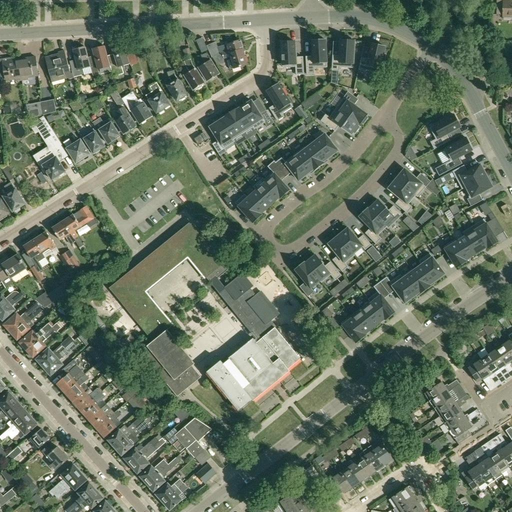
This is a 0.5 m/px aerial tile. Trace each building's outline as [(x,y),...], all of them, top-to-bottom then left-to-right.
[(511,1),(509,1),(509,0),(496,0),(496,15),(503,15),(502,17),(511,17),(511,1)] [(202,53),(208,50),(206,47),(203,38),(196,41),(202,53)] [(327,67),(326,40),(323,40),(323,38),(315,38),(315,40),(312,41),(313,56),(306,57),(307,74),(315,74),(314,68),(327,67)] [(332,64),(332,71),(339,71),(340,71),(340,67),(353,68),(354,41),(351,41),(352,38),(342,38),(342,40),(341,40),(341,42),(340,56),(333,55),(333,56),(332,64)] [(228,61),(230,69),(246,65),(243,52),(244,51),(241,41),(227,45),(229,51),(221,53),(223,59),(231,57),(232,59),(228,61)] [(206,47),(208,50),(211,56),(220,52),(216,42),(207,46),(206,47)] [(296,67),(296,75),(304,75),(303,57),(296,57),(295,42),(281,42),(282,50),(280,50),(280,57),(282,57),(283,67),(296,67)] [(367,71),(379,73),(382,62),(384,62),(386,54),(384,54),(385,47),(372,44),(368,59),(361,57),(358,70),(366,72),(367,71)] [(113,54),(107,56),(110,66),(113,76),(124,73),(122,65),(129,63),(124,45),(112,49),(113,54)] [(94,56),(88,57),(92,74),(93,76),(99,74),(98,69),(110,66),(107,56),(104,46),(92,50),(94,56)] [(75,60),(69,62),(72,71),(73,78),(83,75),(84,76),(92,74),(88,57),(85,47),(72,51),(75,60)] [(193,58),(189,48),(183,50),(186,60),(193,58)] [(73,78),(72,71),(70,72),(64,51),(58,53),(59,56),(56,57),(55,55),(46,58),(47,62),(46,63),(52,83),(68,78),(69,79),(73,78)] [(205,64),(199,68),(208,81),(218,74),(211,63),(212,63),(210,59),(207,53),(201,56),(204,61),(205,64)] [(18,59),(22,78),(22,81),(29,80),(28,77),(38,76),(35,56),(18,59)] [(6,81),(16,79),(16,82),(22,81),(22,78),(18,59),(12,60),(3,61),(4,72),(0,72),(0,86),(6,85),(6,81)] [(202,85),(204,84),(195,71),(196,70),(193,65),(191,60),(184,62),(187,69),(189,73),(184,76),(188,82),(189,81),(194,90),(196,89),(198,89),(202,87),(202,85)] [(171,93),(172,92),(177,101),(178,100),(181,101),(185,99),(185,96),(187,95),(178,81),(179,81),(175,76),(174,71),(168,73),(169,79),(172,83),(167,87),(171,93)] [(128,81),(131,89),(137,87),(134,79),(128,81)] [(163,109),(170,105),(162,93),(162,92),(157,83),(150,88),(153,93),(146,97),(157,114),(159,112),(160,114),(164,111),(163,109)] [(269,108),(277,121),(284,117),(282,114),(293,107),(279,84),(267,91),(275,104),(269,108)] [(119,107),(125,104),(122,99),(117,91),(111,95),(119,107)] [(366,116),(367,115),(354,105),(358,100),(348,92),(336,108),(359,124),(360,124),(361,123),(363,124),(368,118),(366,116)] [(85,93),(79,95),(81,103),(87,101),(85,93)] [(130,112),(132,111),(140,124),(141,124),(143,124),(146,123),(145,121),(152,117),(141,100),(139,101),(136,97),(125,104),(130,112)] [(93,101),(98,109),(99,110),(104,107),(99,99),(93,101)] [(53,100),(47,102),(49,114),(50,113),(55,112),(53,100)] [(252,101),(241,108),(253,127),(254,129),(265,123),(268,127),(274,123),(266,110),(260,114),(252,101)] [(46,115),(49,114),(47,102),(41,103),(42,108),(28,110),(30,118),(43,116),(46,115)] [(135,127),(127,114),(123,108),(116,112),(120,118),(115,121),(124,135),(125,134),(126,135),(130,132),(129,131),(135,127)] [(253,127),(241,108),(238,110),(237,108),(230,112),(243,134),(253,127)] [(335,131),(339,126),(351,134),(353,132),(355,134),(360,127),(358,126),(359,124),(336,108),(329,117),(326,114),(321,121),(335,131)] [(230,112),(223,117),(224,118),(221,120),(233,140),(234,140),(243,134),(230,112)] [(50,113),(49,114),(46,115),(49,123),(54,121),(52,115),(51,115),(50,113)] [(450,141),(447,134),(460,127),(454,115),(447,119),(446,117),(440,120),(441,122),(430,128),(436,139),(431,142),(434,149),(450,141)] [(43,116),(33,123),(34,125),(39,132),(49,149),(52,154),(40,161),(43,166),(44,167),(42,168),(44,171),(46,170),(47,173),(52,180),(59,176),(61,177),(64,175),(64,173),(65,172),(59,162),(69,156),(43,116)] [(98,132),(100,131),(108,145),(116,140),(115,138),(119,135),(109,120),(103,123),(100,118),(92,123),(98,132)] [(235,142),(234,140),(233,140),(221,120),(210,127),(219,140),(213,144),(221,156),(226,153),(224,149),(235,142)] [(303,125),(293,132),(296,136),(306,129),(303,125)] [(88,133),(83,136),(85,139),(84,139),(94,154),(95,153),(97,154),(100,152),(99,150),(104,147),(93,130),(88,133)] [(204,133),(194,139),(198,146),(208,139),(204,133)] [(315,142),(328,158),(338,151),(325,134),(315,142)] [(462,164),(459,157),(473,150),(466,138),(444,150),(450,161),(435,169),(439,176),(462,164)] [(63,143),(64,145),(76,164),(83,159),(84,161),(85,161),(89,159),(89,158),(88,156),(90,155),(81,141),(73,146),(69,139),(63,143)] [(326,162),(325,161),(328,158),(315,142),(306,149),(319,167),(326,162)] [(295,154),(309,173),(312,171),(313,172),(319,167),(306,149),(305,147),(295,154)] [(282,158),(276,163),(287,177),(292,172),(299,181),(309,173),(295,154),(285,162),(282,158)] [(264,180),(279,197),(280,197),(281,198),(289,190),(282,181),(287,177),(276,163),(274,161),(268,167),(273,172),(264,180)] [(486,176),(480,165),(467,172),(464,165),(453,171),(462,189),(464,188),(486,176)] [(3,169),(10,180),(15,177),(8,166),(3,169)] [(421,173),(416,179),(405,169),(397,179),(416,195),(416,196),(418,197),(431,181),(421,173)] [(483,200),(479,194),(492,187),(491,184),(492,183),(489,177),(487,178),(486,176),(464,188),(469,198),(467,199),(471,206),(483,200)] [(256,190),(270,205),(279,197),(264,180),(263,178),(253,187),(256,190)] [(440,178),(435,181),(438,187),(444,184),(440,178)] [(416,195),(397,179),(389,189),(400,198),(395,204),(407,213),(412,207),(409,204),(416,196),(416,195)] [(9,193),(3,196),(12,212),(13,211),(16,213),(18,212),(18,208),(25,204),(11,183),(5,186),(9,193)] [(261,213),(270,205),(256,190),(248,198),(261,213)] [(248,198),(245,194),(235,203),(253,223),(262,215),(261,214),(261,213),(248,198)] [(0,218),(1,221),(7,217),(6,215),(9,213),(0,199),(0,218)] [(394,206),(388,211),(378,200),(369,209),(387,227),(386,227),(388,229),(403,215),(394,206)] [(501,207),(505,216),(511,213),(506,204),(501,207)] [(73,215),(62,222),(75,242),(78,248),(83,245),(74,231),(87,223),(89,228),(96,223),(93,219),(86,207),(79,211),(79,212),(73,216),(73,215)] [(387,227),(369,209),(368,208),(359,217),(370,228),(365,233),(376,244),(382,239),(378,235),(386,227),(387,227)] [(407,217),(403,221),(407,225),(412,221),(407,217)] [(473,226),(487,247),(488,248),(498,242),(484,219),(473,226)] [(75,242),(62,222),(51,228),(59,241),(65,237),(70,245),(75,242)] [(233,298),(225,288),(217,279),(228,270),(191,224),(138,268),(152,285),(187,256),(226,303),(233,298)] [(477,254),(487,247),(473,226),(463,232),(465,236),(466,236),(477,254)] [(353,254),(353,253),(362,246),(365,250),(371,245),(363,235),(357,240),(348,228),(338,236),(353,254)] [(46,232),(33,240),(41,252),(42,251),(46,257),(52,253),(56,255),(58,252),(46,232)] [(355,255),(353,253),(353,254),(338,236),(329,244),(338,255),(332,260),(342,272),(348,267),(345,263),(355,255)] [(455,242),(466,260),(477,254),(466,236),(465,236),(456,242),(455,242)] [(42,254),(41,252),(33,240),(23,246),(32,260),(33,260),(36,265),(35,265),(39,272),(43,270),(39,262),(45,258),(42,254)] [(466,260),(455,242),(456,242),(455,240),(443,247),(456,268),(466,261),(466,260)] [(397,250),(400,254),(405,250),(402,246),(397,250)] [(68,250),(63,254),(73,269),(78,266),(68,250)] [(419,261),(422,265),(435,281),(445,274),(430,253),(419,261)] [(0,261),(0,279),(2,282),(6,289),(14,281),(11,277),(25,269),(21,263),(22,262),(17,254),(2,264),(0,261)] [(73,269),(63,254),(59,257),(69,272),(73,269)] [(330,262),(325,266),(315,255),(306,263),(320,281),(321,283),(331,275),(335,281),(342,276),(330,262)] [(304,262),(295,270),(305,282),(300,287),(308,297),(314,292),(311,288),(320,281),(306,263),(305,263),(304,262)] [(35,265),(30,269),(38,282),(44,279),(39,272),(35,265)] [(422,265),(413,271),(413,272),(426,290),(432,285),(431,284),(434,282),(435,281),(422,265)] [(127,306),(144,292),(152,285),(138,268),(113,288),(127,306)] [(413,272),(413,271),(412,269),(402,276),(401,277),(415,295),(418,293),(419,295),(426,290),(413,272)] [(244,273),(225,288),(233,298),(226,303),(257,342),(253,338),(229,358),(230,359),(224,364),(221,360),(207,372),(239,411),(253,400),(253,401),(290,371),(288,369),(301,359),(275,327),(274,328),(270,322),(279,314),(260,291),(256,295),(251,289),(254,286),(244,273)] [(387,277),(380,282),(390,294),(396,290),(405,303),(415,295),(401,277),(402,276),(400,275),(390,282),(387,277)] [(338,286),(342,290),(348,285),(345,281),(338,286)] [(378,292),(368,299),(369,301),(370,301),(384,319),(385,319),(385,320),(395,312),(384,299),(390,294),(380,282),(374,287),(378,292)] [(19,293),(13,298),(0,309),(0,318),(3,321),(7,317),(15,310),(12,306),(25,294),(22,291),(19,293)] [(0,309),(13,298),(19,293),(17,291),(14,291),(12,292),(5,299),(2,295),(0,296),(0,309)] [(155,340),(167,330),(172,326),(144,292),(127,306),(155,340)] [(370,301),(369,301),(360,308),(375,327),(384,319),(370,301)] [(17,314),(9,321),(4,325),(11,332),(31,315),(40,306),(37,302),(27,311),(19,318),(17,314)] [(31,315),(11,332),(17,340),(22,336),(34,325),(31,321),(44,310),(41,306),(40,306),(31,315)] [(351,316),(365,334),(375,327),(360,308),(351,316)] [(93,319),(107,336),(111,333),(97,316),(93,319)] [(365,334),(351,316),(341,323),(356,343),(365,335),(365,334)] [(328,321),(336,331),(341,327),(333,317),(328,321)] [(37,328),(25,339),(20,343),(26,350),(51,327),(48,323),(39,331),(37,329),(37,328)] [(51,327),(26,350),(33,357),(38,353),(45,346),(42,343),(56,330),(53,326),(51,327)] [(486,326),(483,328),(488,336),(491,334),(486,326)] [(201,377),(192,366),(195,364),(167,330),(155,340),(140,351),(157,372),(158,374),(158,373),(177,397),(201,377)] [(469,340),(472,346),(478,342),(475,336),(469,340)] [(511,342),(510,340),(503,345),(511,359),(511,342)] [(48,349),(41,356),(37,360),(36,361),(40,365),(41,364),(43,367),(69,345),(65,341),(52,353),(48,349)] [(69,345),(43,367),(47,371),(46,372),(49,375),(50,375),(51,375),(55,371),(62,365),(58,361),(72,349),(69,345)] [(506,371),(509,375),(511,372),(511,370),(510,367),(511,366),(509,363),(511,361),(511,359),(503,345),(495,350),(508,370),(506,371)] [(462,351),(460,347),(459,346),(453,350),(457,355),(462,351)] [(86,351),(91,356),(96,352),(90,347),(86,351)] [(508,370),(495,350),(488,355),(498,371),(502,368),(504,371),(505,370),(506,371),(508,370)] [(488,355),(480,360),(493,380),(491,381),(493,385),(498,382),(494,377),(496,376),(494,374),(498,371),(488,355)] [(74,360),(65,368),(61,372),(65,376),(57,384),(65,393),(76,383),(80,379),(85,375),(81,371),(77,366),(78,365),(74,360)] [(490,380),(491,381),(493,380),(480,360),(467,369),(477,383),(482,379),(483,381),(487,378),(489,380),(490,380)] [(115,380),(117,378),(119,376),(111,368),(107,372),(114,381),(115,380)] [(76,383),(65,393),(66,395),(73,402),(84,392),(80,387),(89,378),(86,374),(85,375),(80,379),(76,383)] [(113,382),(115,385),(122,379),(119,376),(117,378),(115,380),(114,381),(113,382)] [(423,394),(428,402),(450,387),(452,390),(455,387),(452,383),(447,386),(446,385),(444,387),(441,382),(436,386),(432,380),(421,388),(425,393),(423,394)] [(127,385),(124,388),(128,392),(133,397),(137,393),(129,384),(127,385)] [(428,402),(434,410),(451,398),(449,394),(451,392),(450,391),(452,390),(450,387),(428,402)] [(84,392),(73,402),(78,408),(79,409),(81,411),(101,393),(97,389),(97,388),(88,396),(84,392)] [(9,392),(5,396),(0,400),(0,406),(0,407),(0,413),(16,400),(13,397),(14,396),(11,393),(10,393),(9,392)] [(101,393),(81,411),(82,413),(83,414),(89,420),(100,410),(96,405),(105,397),(104,396),(101,393)] [(142,408),(146,404),(137,393),(133,397),(142,408)] [(462,404),(466,402),(462,398),(458,401),(457,400),(454,402),(451,398),(434,410),(439,417),(460,402),(462,404)] [(7,422),(11,419),(23,408),(23,407),(22,407),(23,406),(19,402),(19,403),(16,400),(0,413),(0,420),(3,418),(7,422)] [(444,424),(461,412),(459,409),(461,407),(460,405),(462,404),(460,402),(439,417),(444,424)] [(100,410),(89,420),(97,429),(108,418),(113,415),(115,413),(107,404),(100,410)] [(170,405),(167,408),(172,414),(176,410),(170,405)] [(23,408),(11,419),(7,422),(11,427),(0,436),(0,437),(3,441),(8,436),(31,416),(28,413),(29,413),(26,409),(25,410),(23,408)] [(108,418),(97,429),(99,432),(105,438),(109,434),(116,428),(121,423),(117,419),(122,415),(121,414),(118,410),(115,413),(113,415),(108,418)] [(472,420),(476,417),(473,413),(468,416),(467,415),(464,417),(461,412),(444,424),(449,432),(470,417),(472,420)] [(109,441),(108,441),(111,445),(112,444),(115,448),(136,428),(146,419),(142,415),(127,428),(125,425),(119,430),(113,436),(108,440),(109,441)] [(31,416),(8,436),(12,439),(17,434),(21,439),(26,435),(33,428),(38,424),(36,423),(37,422),(34,419),(33,419),(31,416)] [(470,417),(449,432),(458,445),(471,436),(467,430),(472,428),(469,424),(471,422),(470,421),(472,420),(470,417)] [(194,418),(184,427),(196,440),(197,440),(198,442),(212,429),(194,418)] [(136,428),(115,448),(118,451),(117,452),(120,456),(121,455),(122,456),(124,454),(126,451),(133,445),(139,440),(136,436),(140,433),(147,426),(150,424),(146,419),(136,428)] [(180,431),(175,436),(178,440),(186,448),(186,449),(196,440),(184,427),(180,431)] [(367,427),(361,431),(364,437),(371,432),(367,427)] [(511,430),(510,428),(505,431),(511,441),(511,442),(508,445),(507,443),(506,443),(505,442),(502,443),(511,457),(511,430)] [(42,429),(37,433),(29,440),(33,444),(35,443),(40,448),(50,438),(42,429)] [(358,441),(364,437),(361,431),(355,436),(358,441)] [(175,436),(169,441),(173,445),(178,440),(175,436)] [(125,459),(124,460),(127,464),(128,463),(131,466),(159,441),(156,438),(155,437),(149,443),(143,448),(140,444),(136,448),(129,454),(124,458),(125,459)] [(159,441),(131,466),(134,469),(133,470),(136,473),(137,473),(138,473),(142,469),(149,463),(146,460),(166,442),(162,438),(159,441)] [(351,438),(344,442),(348,448),(354,444),(351,438)] [(511,457),(502,443),(505,442),(502,438),(497,441),(501,446),(499,447),(501,450),(497,453),(507,468),(511,473),(511,472),(511,457)] [(197,440),(187,449),(194,458),(195,458),(200,463),(202,466),(212,457),(205,449),(198,442),(197,440)] [(373,450),(385,466),(387,465),(387,464),(392,460),(380,441),(375,444),(377,447),(373,450)] [(342,452),(348,448),(344,442),(338,447),(342,452)] [(7,465),(14,458),(22,451),(18,446),(10,454),(3,460),(7,465)] [(371,446),(362,452),(376,472),(385,466),(373,450),(371,447),(371,446)] [(56,470),(60,467),(69,459),(67,458),(68,457),(65,453),(64,454),(58,447),(51,452),(46,447),(45,448),(41,451),(46,457),(48,455),(53,461),(50,464),(56,470)] [(502,475),(500,473),(487,453),(489,452),(487,448),(482,451),(486,456),(485,457),(486,460),(482,463),(493,478),(494,480),(502,475)] [(334,449),(328,453),(332,459),(338,455),(334,449)] [(368,477),(376,472),(362,452),(359,454),(361,458),(357,461),(368,477)] [(511,473),(507,468),(497,453),(493,455),(492,453),(490,454),(489,452),(487,453),(500,473),(502,475),(503,474),(502,473),(507,471),(509,474),(511,473)] [(325,463),(332,459),(328,453),(322,458),(325,463)] [(154,491),(158,487),(165,481),(162,477),(172,469),(179,461),(176,458),(168,465),(147,484),(150,487),(149,488),(152,491),(153,491),(154,491)] [(465,478),(464,478),(472,490),(477,487),(477,488),(485,482),(472,464),(474,462),(472,458),(467,461),(467,460),(466,461),(470,467),(472,470),(467,473),(469,475),(465,478)] [(152,466),(145,472),(140,476),(141,477),(140,478),(143,481),(144,481),(147,484),(168,465),(164,460),(154,469),(152,466)] [(349,466),(359,482),(360,483),(363,481),(362,480),(368,477),(357,461),(349,466)] [(205,484),(217,473),(208,462),(204,466),(196,473),(205,484)] [(475,463),(474,462),(472,464),(485,482),(487,486),(495,481),(494,480),(493,478),(482,463),(478,465),(476,462),(475,463)] [(360,483),(359,482),(349,466),(346,463),(338,468),(352,488),(360,483)] [(54,495),(58,492),(80,472),(77,469),(78,468),(75,464),(74,465),(73,465),(69,468),(62,475),(65,478),(49,493),(53,497),(54,495)] [(336,475),(333,477),(343,493),(344,493),(344,494),(352,488),(338,468),(334,471),(336,475)] [(83,475),(80,472),(58,492),(54,495),(58,499),(72,486),(75,490),(82,484),(87,480),(86,479),(87,478),(84,475),(83,475)] [(168,484),(161,490),(156,494),(157,495),(157,496),(159,499),(160,499),(163,502),(184,484),(180,479),(171,487),(168,484)] [(40,490),(33,482),(28,487),(35,494),(40,490)] [(71,511),(75,509),(96,490),(93,487),(94,486),(91,483),(90,484),(90,483),(78,493),(81,496),(66,510),(67,511),(71,511)] [(182,500),(186,497),(183,494),(182,493),(188,488),(184,484),(163,502),(165,504),(166,505),(165,506),(168,509),(169,509),(170,510),(175,506),(182,500)] [(394,508),(398,506),(413,496),(414,495),(408,487),(389,500),(394,508)] [(3,496),(0,498),(0,511),(1,511),(0,510),(0,508),(16,495),(12,489),(3,496)] [(75,509),(71,511),(80,511),(88,504),(92,508),(99,502),(103,498),(103,497),(100,493),(99,494),(96,490),(75,509)] [(280,502),(272,507),(275,511),(282,511),(283,511),(301,500),(295,491),(280,502)] [(32,498),(40,507),(44,504),(36,495),(32,498)] [(413,496),(397,506),(400,511),(405,511),(419,503),(418,501),(417,501),(413,496)] [(283,511),(300,511),(307,508),(301,500),(283,511)] [(108,511),(113,509),(110,505),(107,501),(106,502),(106,501),(94,511),(95,511),(108,511)] [(423,511),(424,511),(425,511),(419,503),(405,511),(423,511)]
